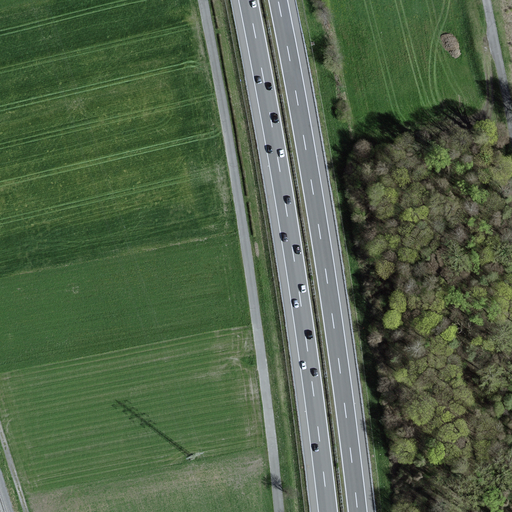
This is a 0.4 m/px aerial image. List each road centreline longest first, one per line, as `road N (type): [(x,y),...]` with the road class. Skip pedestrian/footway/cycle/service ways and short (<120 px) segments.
road 1 (motorway): [(248,0),(328,511)]
road 2 (motorway): [(358,511),(278,0)]
road 3 (unclassified): [(278,511),(202,0)]
road 4 (unclassified): [(485,0),(511,137)]
